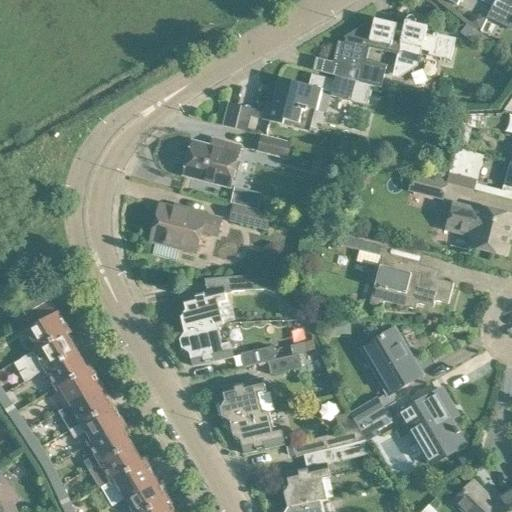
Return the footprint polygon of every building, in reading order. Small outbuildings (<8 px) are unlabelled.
[(511,0),(495,0),(488,16),(502,23),(505,16),(511,19),(511,0)] [(472,16),(469,23),(480,29),(486,17),(479,14),(472,16)] [(362,70),(359,83),(373,86),(381,88),(387,67),(365,61),(369,47),(398,54),(393,74),(402,76),(418,66),(421,53),(451,60),(456,39),(426,31),(427,26),(415,23),(416,22),(416,21),(416,20),(416,19),(415,18),(415,17),(414,16),(413,16),(412,15),(411,15),(409,16),(408,16),(406,18),(406,19),(406,20),(406,21),(404,28),(396,26),(397,24),(375,19),(373,25),(368,24),(369,24),(369,22),(344,37),(345,39),(346,38),(345,43),(338,41),(333,63),(362,70)] [(474,30),(466,39),(476,47),(484,37),(474,30)] [(311,74),(308,86),(293,82),(292,86),(278,82),(273,103),(266,102),(261,119),(283,125),(285,120),(300,124),(303,110),(307,111),(307,109),(317,111),(322,92),(329,94),(328,98),(349,103),(367,108),(373,86),(359,83),(336,77),(335,80),(311,74)] [(228,103),(222,126),(236,129),(242,106),(228,103)] [(480,129),(484,115),(470,115),(468,126),(480,129)] [(466,151),(470,135),(460,132),(456,148),(466,151)] [(286,159),(290,143),(263,136),(259,152),(286,159)] [(185,175),(230,186),(240,147),(226,143),(224,151),(193,143),(185,175)] [(449,173),(447,183),(475,190),(484,156),(466,151),(456,148),(449,173)] [(366,150),(364,158),(376,161),(378,153),(366,150)] [(509,162),(502,191),(511,193),(511,162),(510,162),(509,162)] [(437,170),(435,180),(447,183),(449,173),(437,170)] [(443,198),(447,183),(435,180),(414,174),(410,190),(443,198)] [(265,230),(270,213),(235,204),(230,221),(265,230)] [(470,246),(504,255),(511,225),(511,215),(480,208),(479,211),(454,204),(448,226),(473,232),(470,246)] [(152,240),(151,241),(155,242),(152,255),(176,260),(179,248),(196,252),(201,231),(217,235),(221,219),(205,215),(206,214),(188,209),(187,212),(174,209),(160,205),(153,236),(152,240)] [(343,232),(338,248),(355,253),(353,262),(377,268),(380,259),(387,261),(387,259),(391,244),(343,232)] [(377,268),(373,286),(379,287),(379,288),(387,290),(384,301),(416,309),(418,303),(433,307),(435,301),(448,304),(454,283),(436,279),(438,273),(438,272),(437,271),(427,268),(419,266),(419,267),(398,261),(395,273),(377,268)] [(230,277),(204,279),(207,292),(224,288),(225,292),(231,291),(263,289),(275,292),(277,283),(262,279),(248,276),(230,277)] [(180,312),(185,332),(185,333),(218,325),(224,324),(219,303),(227,302),(225,292),(224,288),(183,298),(186,310),(180,312)] [(15,321),(20,330),(39,318),(34,310),(15,321)] [(66,333),(67,334),(70,332),(59,312),(41,322),(39,318),(20,330),(23,336),(29,333),(38,349),(66,333)] [(352,321),(352,332),(365,332),(365,322),(352,321)] [(222,345),(218,325),(185,333),(185,332),(179,334),(184,355),(190,354),(193,366),(234,357),(231,343),(222,345)] [(423,376),(397,332),(395,328),(391,330),(360,348),(389,396),(423,376)] [(25,382),(45,370),(77,352),(67,334),(66,333),(38,349),(22,359),(26,366),(19,371),(25,382)] [(314,340),(290,345),(293,355),(316,349),(314,340)] [(273,347),(241,354),(244,367),(268,362),(276,360),(273,351),(273,347)] [(57,390),(61,388),(60,387),(88,370),(87,369),(77,352),(45,370),(57,390)] [(299,354),(276,360),(268,362),(271,375),(302,368),(299,354)] [(71,405),(103,387),(91,367),(87,369),(88,370),(60,387),(61,388),(71,405)] [(224,424),(230,422),(263,414),(263,413),(258,394),(266,392),(263,379),(222,388),(225,401),(219,402),(224,424)] [(71,405),(59,412),(70,431),(113,405),(103,387),(71,405)] [(458,416),(457,415),(453,408),(442,389),(405,411),(401,413),(402,415),(426,457),(432,465),(448,456),(466,445),(459,433),(460,433),(452,419),(458,416)] [(350,413),(357,425),(385,409),(378,397),(350,413)] [(2,404),(10,416),(17,412),(9,400),(2,404)] [(385,409),(357,425),(366,441),(367,442),(381,434),(379,431),(392,423),(391,421),(402,415),(401,413),(405,411),(399,400),(385,409)] [(121,426),(121,427),(125,425),(113,405),(70,431),(74,438),(86,431),(92,441),(93,443),(121,426)] [(17,412),(10,416),(18,429),(25,424),(17,412)] [(244,454),(285,444),(282,431),(281,431),(274,433),(269,412),(263,413),(263,414),(230,422),(235,443),(241,442),(244,454)] [(332,449),(363,442),(366,441),(357,425),(350,413),(337,416),(341,433),(293,444),(296,458),(297,458),(332,449)] [(89,470),(100,463),(132,445),(121,427),(121,426),(93,443),(92,441),(88,444),(95,454),(83,461),(89,470)] [(33,435),(26,440),(34,452),(41,448),(33,435)] [(363,442),(332,449),(335,462),(336,463),(367,456),(363,442)] [(132,445),(100,463),(89,470),(100,489),(102,487),(111,482),(112,483),(115,481),(115,480),(142,464),(142,462),(132,445)] [(49,460),(41,448),(34,452),(42,464),(45,470),(53,466),(49,460)] [(464,451),(455,456),(460,465),(470,460),(464,451)] [(113,506),(126,498),(157,480),(146,460),(142,462),(142,464),(115,480),(115,481),(112,483),(111,482),(102,487),(113,506)] [(289,486),(283,487),(288,508),(288,509),(321,501),(321,502),(327,500),(323,479),(329,478),(326,464),(287,474),(289,486)] [(56,472),(53,466),(45,470),(48,476),(55,489),(62,485),(56,472)] [(0,511),(15,511),(12,504),(18,500),(0,474),(0,511)] [(157,480),(126,498),(133,511),(145,511),(168,499),(157,480)] [(473,483),(455,501),(465,511),(511,511),(511,490),(493,502),(473,483)] [(69,499),(62,485),(55,489),(64,509),(71,505),(69,499)] [(145,511),(175,511),(168,499),(145,511)] [(323,511),(321,502),(321,501),(288,509),(288,508),(282,509),(282,511),(323,511)]
